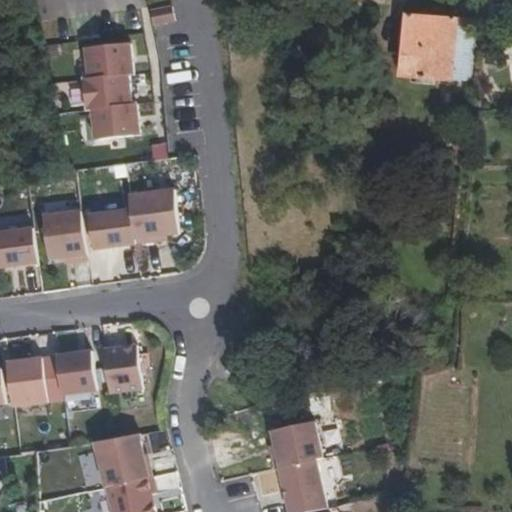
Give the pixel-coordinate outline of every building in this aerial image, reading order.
[(173,7),(151,12),(154,25),(175,21),(173,7)] [(457,28),(457,20),(407,17),(401,78),(451,82),(451,81),(473,84),(477,36),(456,35),(457,28)] [(477,36),(477,29),(457,28),(456,35),(477,36)] [(99,141),(143,136),(140,105),(135,106),(132,76),(137,76),(134,44),(90,48),(93,81),(88,81),(91,112),(96,111),(99,141)] [(181,234),(176,191),(131,196),(133,210),(137,245),(157,243),(156,237),(168,235),(181,234)] [(137,245),(133,210),(91,216),(96,251),(137,245)] [(74,263),(89,261),(83,212),(46,217),(52,260),(65,258),(73,257),(74,263)] [(0,269),(39,263),(34,228),(0,233),(0,269)] [(138,346),(106,351),(111,394),(144,389),(138,346)] [(59,358),(64,395),(98,390),(93,354),(59,358)] [(15,407),(49,402),(43,359),(9,364),(15,407)] [(272,454),(276,470),(281,469),(318,460),(324,459),(316,422),(273,432),(276,446),(278,453),(272,454)] [(142,442),(99,452),(108,489),(109,489),(154,478),(150,462),(146,463),(144,455),(142,442)] [(314,511),(329,509),(318,460),(281,469),(290,511),(314,511)] [(158,494),(154,478),(109,489),(114,511),(156,511),(153,495),(158,494)]
